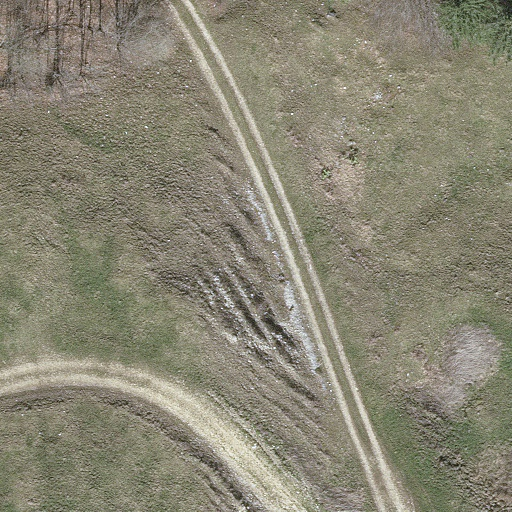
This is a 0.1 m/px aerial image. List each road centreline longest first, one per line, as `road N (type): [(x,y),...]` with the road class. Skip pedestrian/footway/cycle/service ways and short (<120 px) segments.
road 1 (track): [(161,0),(233,136),(383,511)]
road 2 (track): [(281,511),(209,433),(127,393),(51,385),(0,397)]
